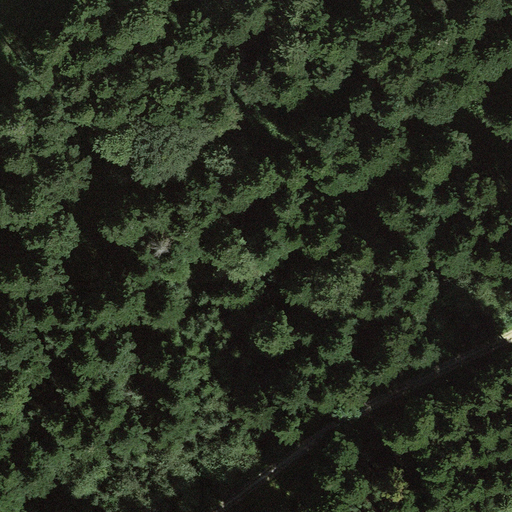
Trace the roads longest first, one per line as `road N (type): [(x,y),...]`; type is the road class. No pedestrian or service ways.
road 1 (track): [(0,220),(144,175),(511,93)]
road 2 (track): [(511,335),(343,425),(218,511)]
